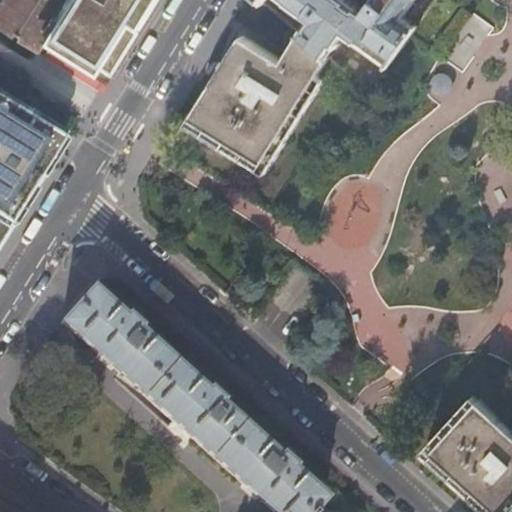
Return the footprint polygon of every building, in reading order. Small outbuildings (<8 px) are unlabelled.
[(153,0),(3,0),(0,6),(0,26),(32,46),(35,48),(45,31),(54,36),(52,39),(107,73),(112,66),(143,16),(153,0)] [(329,58),(348,33),(393,63),(415,35),(422,25),(406,14),(416,0),(262,0),(265,2),(266,0),(290,0),(310,15),(298,31),(302,35),(329,58)] [(443,55),(472,14),(451,0),(439,0),(422,25),(415,35),(443,55)] [(302,35),(284,61),(244,36),(210,91),(194,118),(265,163),(330,60),(329,58),(302,35)] [(427,92),(440,100),(451,83),(437,75),(427,92)] [(0,248),(44,178),(69,138),(0,94),(0,248)] [(279,457),(277,455),(218,402),(219,399),(213,393),(209,389),(207,391),(205,390),(137,329),(136,328),(138,326),(135,323),(127,316),(125,318),(92,288),(62,322),(272,511),(314,511),(313,510),(323,497),(291,468),(290,466),(292,464),(281,455),(279,457)] [(430,401),(413,389),(397,412),(415,424),(430,401)] [(511,432),(479,403),(433,454),(444,464),(482,499),(496,511),(508,511),(511,509),(511,432)]
